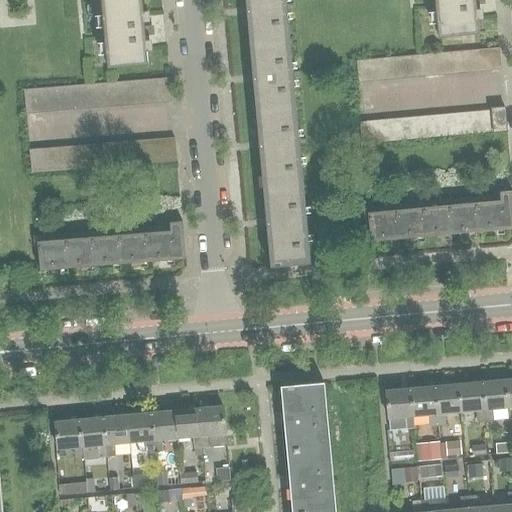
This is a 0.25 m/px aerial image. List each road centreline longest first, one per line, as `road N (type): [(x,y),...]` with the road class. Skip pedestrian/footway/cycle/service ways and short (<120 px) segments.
road 1 (residential): [(218,338),(187,0)]
road 2 (tertiary): [(511,305),(218,338)]
road 3 (tertiary): [(218,338),(0,356)]
